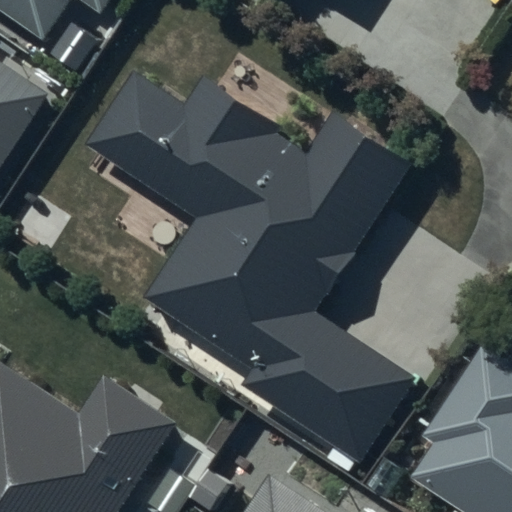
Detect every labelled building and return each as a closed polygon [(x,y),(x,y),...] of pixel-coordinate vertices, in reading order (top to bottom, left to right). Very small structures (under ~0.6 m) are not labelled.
[(0,0),(0,10),(38,40),(45,32),(55,39),(84,0),(85,0),(112,20),(127,0),(0,0)] [(0,167),(54,87),(0,50),(0,167)] [(137,66),(86,153),(203,223),(149,315),(162,322),(153,338),(344,449),(337,460),(367,478),(425,379),(325,320),(416,165),(343,122),(324,155),(296,140),(300,133),(215,83),(202,104),(137,66)] [(449,442),(424,481),(465,510),(463,511),(511,511),(511,357),(504,352),(489,376),(483,372),(441,437),(449,442)] [(85,410),(12,359),(0,376),(0,511),(132,511),(190,427),(120,379),(109,394),(100,388),(85,410)] [(398,511),(320,463),(308,483),(285,469),(258,511),(398,511)]
